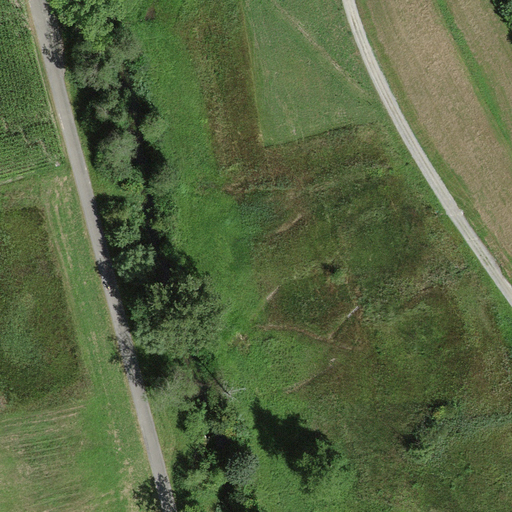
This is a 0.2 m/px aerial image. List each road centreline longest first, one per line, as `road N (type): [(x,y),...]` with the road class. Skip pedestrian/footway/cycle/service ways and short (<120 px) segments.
road 1 (track): [(36,0),(164,511)]
road 2 (track): [(511,295),(406,130),(346,0)]
